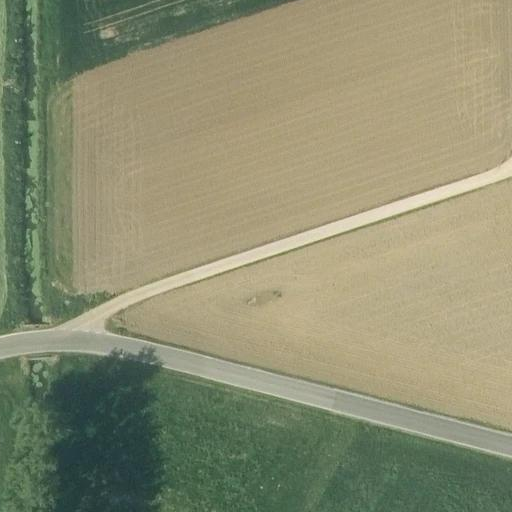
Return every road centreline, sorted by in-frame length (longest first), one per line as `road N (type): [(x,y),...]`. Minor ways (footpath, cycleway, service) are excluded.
road 1 (unclassified): [(0,346),(105,343),(511,447)]
road 2 (track): [(511,167),(135,296),(104,311),(78,341)]
